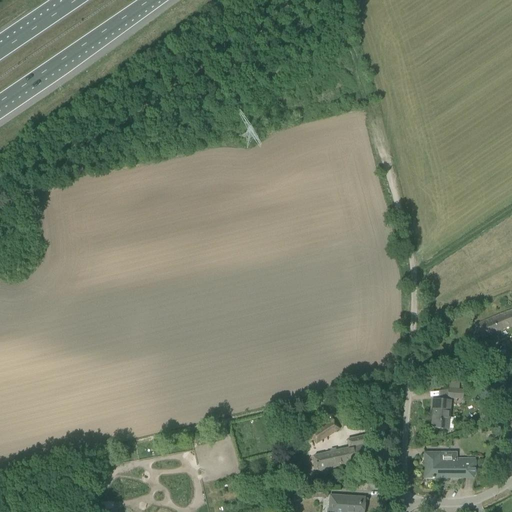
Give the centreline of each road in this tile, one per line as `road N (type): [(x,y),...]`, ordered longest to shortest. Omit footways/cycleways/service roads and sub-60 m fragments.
road 1 (unclassified): [(400,501),(414,277),(380,147)]
road 2 (motorway): [(0,101),(149,0)]
